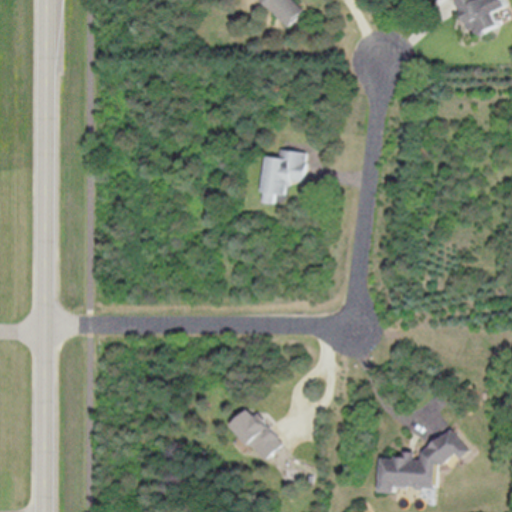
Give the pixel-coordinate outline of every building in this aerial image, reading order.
[(265,0),(297,0),(307,10),(301,15),(302,16),(291,27),(273,9),(274,9),(265,0)] [(502,25),(496,12),(509,5),(506,0),(461,0),(465,8),(463,9),(469,20),(468,20),(472,30),(476,28),(479,33),(480,32),(482,35),(502,25)] [(263,192),(268,155),(281,157),(282,149),(309,152),(307,162),(309,162),(306,181),(293,180),(293,183),(289,183),(287,195),(277,194),(276,203),(266,202),(267,192),(263,192)] [(269,460),(287,444),(282,438),(283,438),(267,419),(268,418),(262,412),(258,415),(252,409),(234,425),(254,447),(256,445),(269,460)] [(382,491),(385,457),(398,458),(399,455),(408,456),(408,450),(419,451),(419,458),(426,459),(426,452),(447,434),(448,435),(456,429),(475,450),(465,459),(460,454),(448,464),(441,463),(439,488),(429,487),(426,490),(421,489),(418,486),(413,485),(413,487),(399,486),(398,492),(382,491)]
